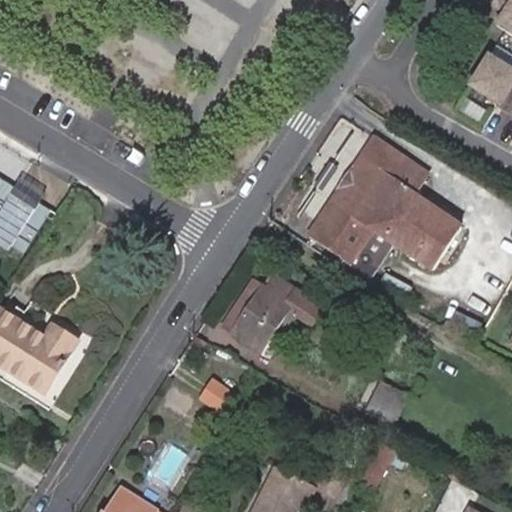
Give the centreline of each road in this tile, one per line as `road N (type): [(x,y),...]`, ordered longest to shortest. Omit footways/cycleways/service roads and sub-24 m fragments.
road 1 (residential): [(226,247),(56,511)]
road 2 (residential): [(0,111),(226,247)]
road 3 (residential): [(352,58),(226,247)]
road 4 (residential): [(352,58),(433,121),(511,166)]
